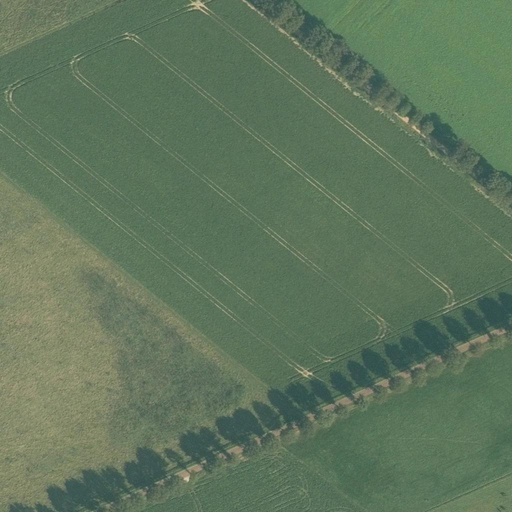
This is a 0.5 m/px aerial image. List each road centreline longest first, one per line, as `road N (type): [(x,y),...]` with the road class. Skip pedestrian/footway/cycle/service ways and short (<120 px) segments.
road 1 (unclassified): [(98,511),(511,325)]
road 2 (track): [(511,207),(257,0)]
